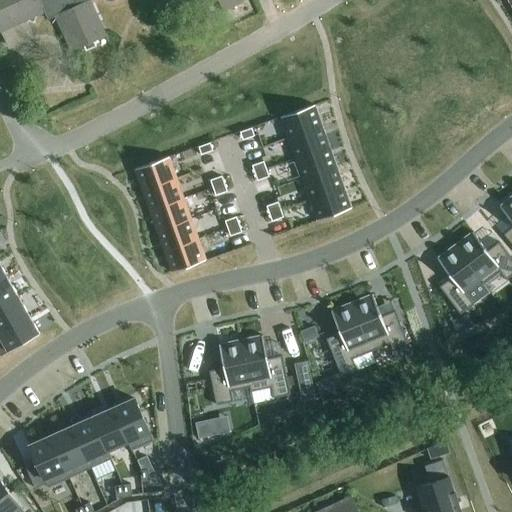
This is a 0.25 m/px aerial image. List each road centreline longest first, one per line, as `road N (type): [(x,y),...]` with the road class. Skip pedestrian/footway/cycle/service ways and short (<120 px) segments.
road 1 (unclassified): [(161,300),(298,267),(386,229),(511,128)]
road 2 (residential): [(0,96),(27,156),(177,89),(279,30)]
road 3 (residential): [(186,511),(161,300)]
road 4 (unclassified): [(0,396),(71,342),(161,300)]
